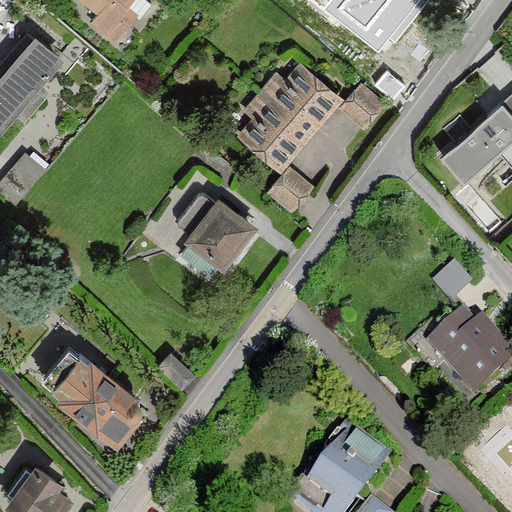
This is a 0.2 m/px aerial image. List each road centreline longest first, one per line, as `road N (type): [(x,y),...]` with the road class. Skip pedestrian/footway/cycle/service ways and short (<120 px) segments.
road 1 (residential): [(475,511),(278,305)]
road 2 (residential): [(278,305),(123,511)]
road 3 (residential): [(392,152),(278,305)]
road 4 (residential): [(505,0),(392,152)]
road 5 (residential): [(511,285),(392,152)]
